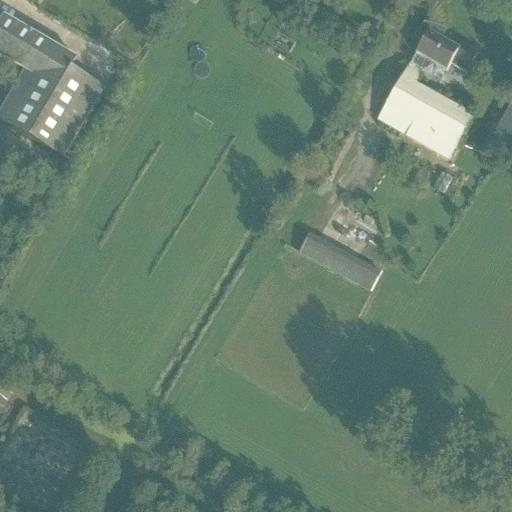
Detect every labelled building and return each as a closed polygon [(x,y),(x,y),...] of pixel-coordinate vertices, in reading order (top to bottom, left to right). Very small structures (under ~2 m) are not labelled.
[(106,90),(71,70),(77,61),(0,15),(0,57),(25,72),(20,80),(89,120),(106,90)] [(463,45),(461,47),(460,50),(443,41),(446,30),(425,24),(416,39),(422,46),(416,55),(447,73),(452,65),(468,74),(479,55),(463,45)] [(379,122),(449,162),(474,119),(415,85),(423,72),(411,65),(379,122)] [(0,122),(65,160),(89,120),(20,80),(0,114),(0,122)] [(511,107),(495,136),(503,140),(499,147),(509,153),(507,156),(511,158),(511,107)] [(383,274),(311,235),(300,254),(372,294),(383,274)] [(64,380),(45,368),(39,378),(58,390),(64,380)] [(0,416),(9,402),(0,397),(0,416)]
